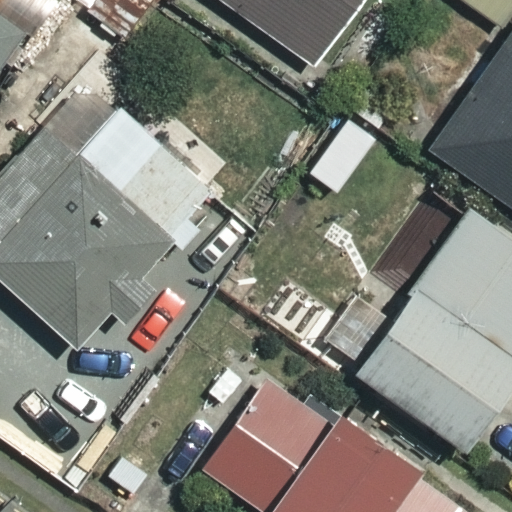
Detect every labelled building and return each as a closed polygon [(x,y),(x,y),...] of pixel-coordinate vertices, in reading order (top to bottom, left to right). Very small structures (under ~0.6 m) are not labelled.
[(368,0),(220,0),(319,70),(368,0)] [(511,27),(511,0),(464,0),(509,31),(511,27)] [(0,64),(24,31),(0,14),(0,64)] [(511,49),(439,151),(511,204),(511,49)] [(220,195),(90,82),(0,186),(0,236),(8,243),(0,252),(0,276),(85,350),(220,195)] [(358,295),(323,347),(479,454),(511,404),(511,239),(476,215),(401,325),(358,295)] [(343,429),(274,381),(209,474),(264,511),(470,511),(429,483),(435,476),(352,418),(343,429)]
